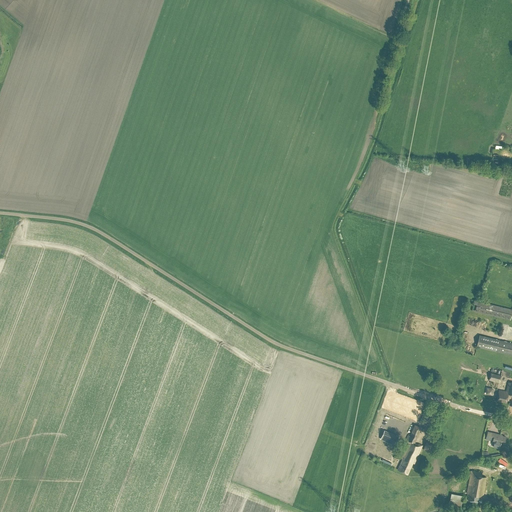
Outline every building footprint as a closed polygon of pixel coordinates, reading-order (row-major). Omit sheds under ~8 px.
[(510,320),(511,313),(511,309),(474,300),(472,311),(510,320)] [(511,355),(511,343),(480,335),(477,347),(511,355)] [(500,383),(501,376),(491,373),(489,380),(500,383)] [(511,394),(511,382),(509,382),(506,391),(499,390),(497,400),(506,402),(508,394),(511,394)] [(418,443),(417,445),(414,443),(421,428),(415,425),(412,433),(411,433),(409,436),(408,435),(406,441),(409,443),(401,459),(402,459),(398,470),(407,474),(412,463),(414,464),(423,445),(418,443)] [(504,444),(506,437),(500,436),(500,435),(487,432),(486,439),(492,441),(494,442),(493,447),(499,448),(500,443),(504,444)] [(430,451),(432,443),(426,441),(423,448),(430,451)] [(483,498),(486,477),(482,476),(482,472),(471,471),(467,495),(469,496),(468,500),(479,502),(479,498),(483,498)] [(452,481),(461,477),(459,472),(450,476),(452,481)] [(463,503),(465,495),(454,492),(452,501),(463,503)]
